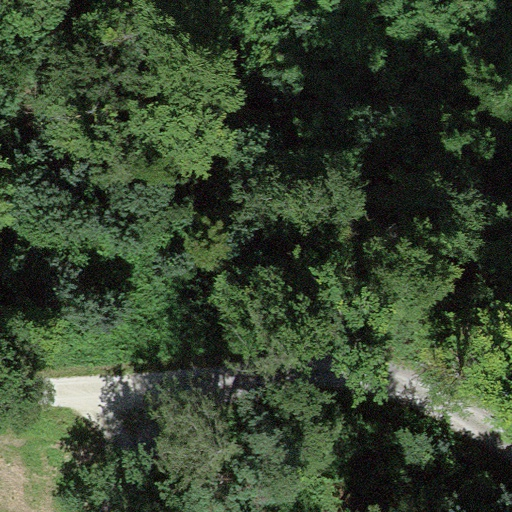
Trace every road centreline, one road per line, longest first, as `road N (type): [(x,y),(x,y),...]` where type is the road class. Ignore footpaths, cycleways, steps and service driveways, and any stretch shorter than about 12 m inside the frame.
road 1 (track): [(511,444),(480,417),(352,372),(94,383),(0,398)]
road 2 (track): [(94,383),(64,511)]
